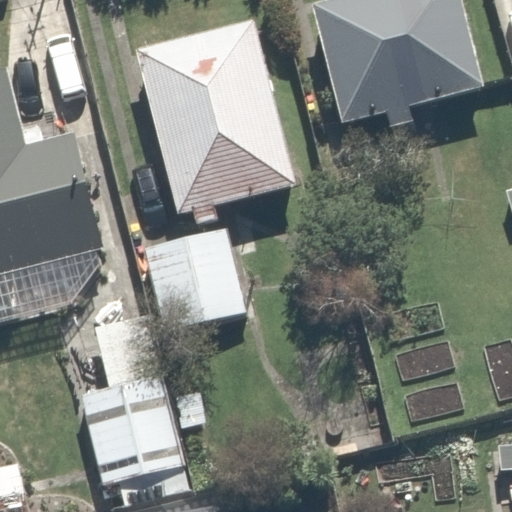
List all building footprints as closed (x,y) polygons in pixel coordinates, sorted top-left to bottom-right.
[(475,0),(378,0),(319,16),(352,137),(502,96),(475,0)] [(263,27),(140,63),(189,234),(312,199),(263,27)] [(7,78),(0,79),(0,343),(49,329),(31,270),(119,243),(91,151),(34,168),(7,78)] [(232,227),(146,251),(180,373),(266,349),(232,227)] [(155,319),(99,333),(115,396),(82,404),(105,494),(193,472),(155,319)] [(511,438),(483,439),(484,484),(511,483),(511,438)]
